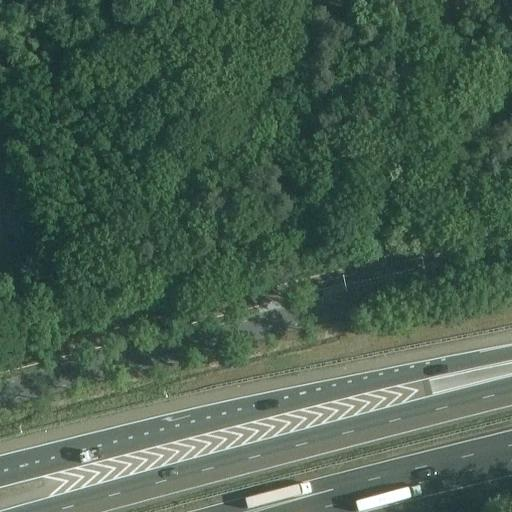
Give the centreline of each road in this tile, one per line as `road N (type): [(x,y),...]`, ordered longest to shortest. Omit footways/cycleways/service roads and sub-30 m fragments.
road 1 (motorway): [(511,354),(0,478)]
road 2 (motorway): [(511,392),(60,511)]
road 3 (tertiary): [(384,295),(0,393)]
road 4 (tertiary): [(384,295),(379,268),(409,0)]
road 5 (motorway): [(331,499),(511,451)]
road 6 (tertiary): [(384,295),(511,269)]
